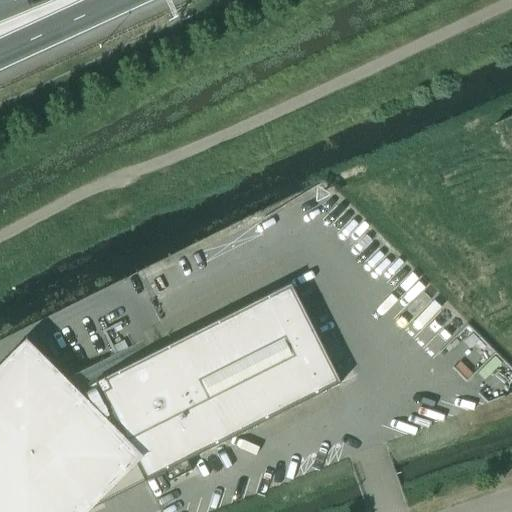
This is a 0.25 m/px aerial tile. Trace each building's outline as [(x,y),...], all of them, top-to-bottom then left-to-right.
[(511,150),(465,173),(496,239),(511,231),(511,150)] [(465,173),(411,198),(442,264),(496,239),(465,173)] [(511,277),(495,275),(466,288),(492,315),(509,318),(511,299),(511,277)] [(24,347),(0,371),(0,511),(84,511),(162,473),(167,482),(190,471),(185,461),(339,384),(289,285),(72,394),(24,347)] [(511,318),(509,318),(492,315),(511,334),(511,318)]
